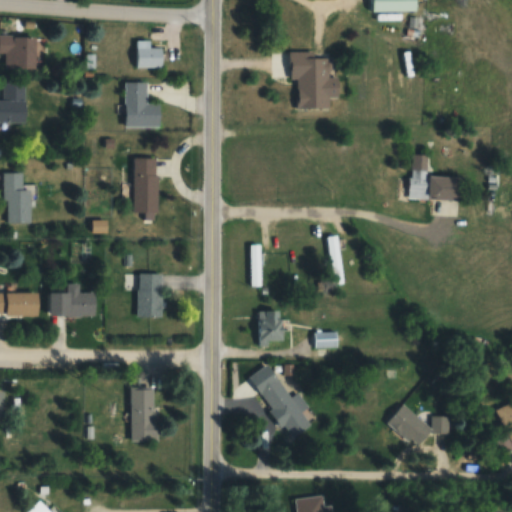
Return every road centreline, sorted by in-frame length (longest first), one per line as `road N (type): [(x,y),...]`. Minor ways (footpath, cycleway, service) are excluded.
road 1 (tertiary): [(208,511),(211,0)]
road 2 (residential): [(209,468),(511,468)]
road 3 (residential): [(211,14),(0,9)]
road 4 (residential): [(209,355),(0,357)]
